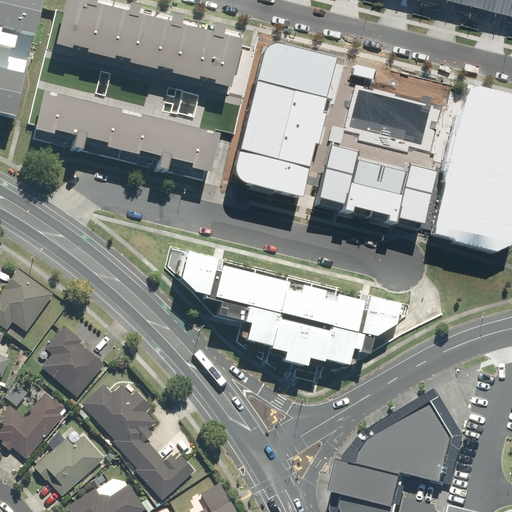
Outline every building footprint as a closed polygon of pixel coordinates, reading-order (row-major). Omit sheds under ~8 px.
[(0,0),(0,116),(6,118),(36,0),(0,0)] [(79,0),(79,4),(62,0),(60,0),(27,131),(202,175),(214,130),(231,134),(253,49),(216,39),(218,29),(209,26),(206,37),(174,29),(177,19),(166,16),(164,26),(132,18),(134,9),(126,7),(123,16),(90,7),(91,0),(79,0)] [(425,0),(424,5),(437,8),(439,2),(451,5),(451,0),(425,0)] [(451,0),(451,5),(461,8),(459,13),(472,16),(474,11),(476,0),(451,0)] [(476,0),(474,11),(472,16),(486,20),(487,14),(499,17),(503,0),(476,0)] [(511,0),(503,0),(499,17),(509,20),(507,25),(511,25),(511,0)] [(294,201),(329,62),(270,46),(261,49),(256,55),(225,174),(229,182),(235,185),(294,201)] [(511,106),(466,95),(430,233),(490,249),(497,248),(505,240),(511,210),(511,106)] [(353,156),(324,148),(310,206),(391,226),(392,221),(417,227),(430,175),(402,168),(400,174),(352,162),(353,156)] [(218,261),(179,251),(170,280),(183,294),(211,302),(213,297),(240,324),(237,344),(342,369),(362,359),(367,336),(388,329),(393,304),(365,297),(218,261)] [(52,295),(16,269),(0,290),(0,289),(0,326),(5,330),(12,321),(25,331),(52,295)] [(51,355),(41,368),(76,398),(104,365),(78,342),(80,340),(62,325),(42,348),(51,355)] [(0,337),(2,333),(0,332),(0,377),(1,378),(9,360),(0,355),(0,337)] [(102,384),(79,404),(162,501),(194,473),(179,456),(174,460),(170,455),(164,460),(147,441),(152,436),(148,432),(156,426),(145,414),(151,408),(135,389),(129,395),(121,386),(111,395),(102,384)] [(16,386),(5,397),(14,407),(26,395),(16,386)] [(334,511),(392,511),(402,473),(441,483),(456,422),(437,386),(362,430),(345,452),(344,458),(338,457),(330,488),(335,489),(332,505),(334,511)] [(51,402),(43,394),(21,417),(8,405),(0,413),(0,423),(1,424),(0,424),(0,441),(1,442),(0,443),(0,446),(7,453),(11,449),(23,460),(62,420),(57,415),(64,408),(54,399),(51,402)] [(66,439),(32,470),(42,481),(45,478),(62,497),(103,459),(81,436),(71,445),(66,439)] [(139,511),(145,509),(128,483),(107,497),(104,491),(98,495),(95,490),(65,510),(66,511),(139,511)] [(233,511),(217,484),(190,499),(197,511),(195,511),(233,511)]
